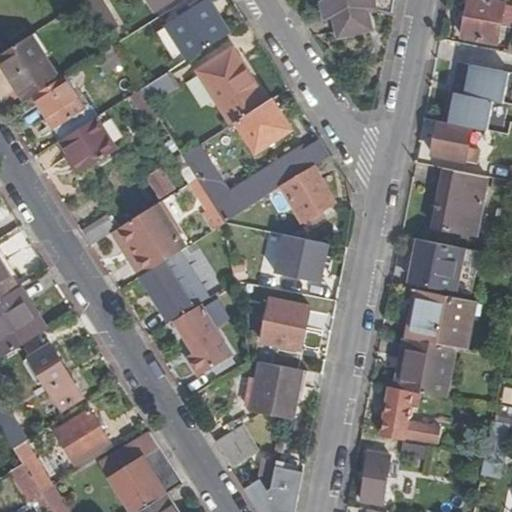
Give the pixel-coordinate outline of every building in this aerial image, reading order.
[(94,18),(108,9),(102,0),(88,0),(84,3),(94,18)] [(147,0),(156,12),(174,0),(147,0)] [(322,0),(320,1),(324,20),(333,17),(338,38),(371,29),(368,10),(378,7),(379,13),(392,16),(395,0),(322,0)] [(504,4),(483,0),(471,0),(464,38),(496,44),(504,4)] [(167,26),(189,61),(229,35),(207,1),(167,26)] [(94,18),(84,3),(74,9),(87,30),(97,23),(94,18)] [(97,23),(103,33),(118,25),(108,9),(94,18),(97,23)] [(189,61),(167,26),(157,33),(178,68),(189,61)] [(31,37),(6,52),(0,56),(0,61),(26,103),(34,98),(59,82),(31,37)] [(123,64),(113,48),(99,57),(110,73),(123,64)] [(248,83),(251,81),(232,51),(195,73),(232,126),(235,124),(263,106),(248,83)] [(451,68),(442,114),(474,121),(483,74),(451,68)] [(141,91),(151,107),(175,93),(164,76),(141,91)] [(85,110),(65,79),(59,82),(34,98),(61,142),(86,126),(97,119),(90,107),(85,110)] [(266,104),(251,81),(248,83),(263,106),(266,104)] [(291,131),(272,101),(266,104),(263,106),(235,124),(255,155),(291,131)] [(466,162),(474,121),(442,114),(433,155),(466,162)] [(61,142),(60,143),(80,174),(106,158),(86,126),(61,142)] [(228,192),(198,147),(182,157),(196,179),(224,224),(279,189),(312,168),(329,158),(318,141),(301,152),(298,148),(228,192)] [(135,157),(124,163),(134,178),(144,172),(135,157)] [(312,168),(279,189),(305,228),(324,216),(321,211),(334,203),(312,168)] [(488,176),(446,168),(435,227),(475,235),(488,176)] [(146,178),(161,201),(176,191),(162,169),(146,178)] [(511,193),(511,181),(495,178),(492,190),(511,193)] [(212,232),(224,224),(196,179),(188,184),(205,212),(201,214),(212,232)] [(189,188),(168,200),(179,219),(200,206),(189,188)] [(155,205),(117,228),(137,259),(131,264),(140,277),(181,252),(184,250),(155,205)] [(0,220),(0,239),(19,227),(11,213),(0,220)] [(90,246),(111,233),(115,230),(106,216),(81,232),(90,246)] [(111,233),(131,264),(137,259),(117,228),(115,230),(111,233)] [(320,283),(328,244),(283,235),(275,275),(320,283)] [(457,292),(466,248),(416,238),(410,269),(420,271),(417,284),(457,292)] [(140,277),(169,322),(209,296),(181,252),(140,277)] [(0,300),(16,290),(0,263),(0,300)] [(16,290),(0,300),(0,356),(1,359),(42,334),(25,307),(30,305),(19,288),(16,290)] [(414,341),(468,352),(478,302),(424,291),(414,341)] [(309,307),(270,299),(261,343),(300,351),(309,307)] [(231,355),(198,305),(173,321),(194,354),(187,358),(200,376),(231,355)] [(412,390),(447,397),(452,372),(484,378),(488,356),(468,352),(414,341),(410,340),(405,369),(399,368),(395,387),(412,390)] [(61,409),(82,396),(50,346),(24,362),(38,384),(43,380),(61,409)] [(292,422),(302,373),(257,364),(248,413),(257,415),(292,422)] [(391,386),(381,436),(403,441),(404,438),(438,444),(441,428),(407,421),(412,390),(395,387),(391,386)] [(24,442),(0,405),(0,429),(12,449),(24,442)] [(88,410),(54,431),(74,463),(109,442),(88,410)] [(259,451),(242,424),(214,443),(230,468),(259,451)] [(491,428),(487,449),(504,452),(507,431),(491,428)] [(0,454),(11,473),(23,465),(12,449),(0,429),(0,454)] [(182,484),(150,433),(101,463),(131,511),(137,511),(166,494),(182,484)] [(12,449),(23,465),(41,494),(52,487),(24,442),(12,449)] [(371,454),(362,501),(383,505),(392,458),(371,454)] [(294,511),(302,474),(275,467),(276,463),(261,460),(258,477),(272,481),(271,488),(265,492),(259,482),(244,490),(257,511),(294,511)] [(41,494),(23,465),(11,473),(10,473),(29,501),(35,497),(41,494)] [(67,511),(52,487),(41,494),(52,511),(67,511)] [(52,511),(41,494),(35,497),(43,511),(52,511)] [(178,511),(177,509),(166,494),(137,511),(178,511)]
